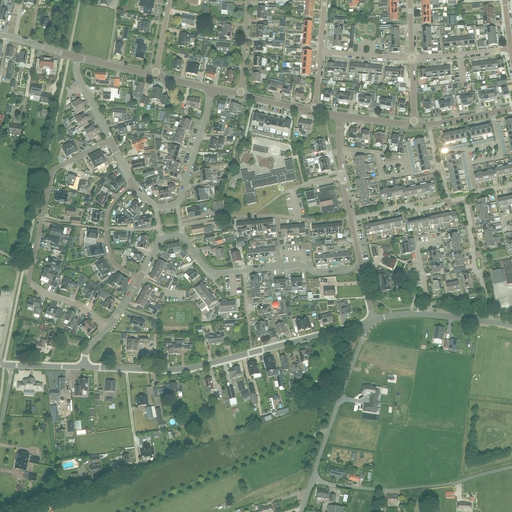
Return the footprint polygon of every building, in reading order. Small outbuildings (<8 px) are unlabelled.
[(151,16),(152,9),(153,9),(155,2),(143,0),(140,0),(140,3),(139,7),(144,8),(143,14),(151,16)] [(0,20),(5,22),(7,12),(10,13),(12,6),(8,5),(7,10),(1,9),(3,2),(0,1),(0,20)] [(222,3),(221,10),(228,11),(227,15),(232,15),(233,5),(228,5),(228,4),(222,3)] [(483,14),(493,14),(493,8),(490,8),(490,6),(483,6),(483,14)] [(40,27),(47,28),(48,20),(45,19),(45,17),(44,17),(45,13),(43,13),(40,23),(41,23),(40,27)] [(335,24),(343,25),(344,19),(346,20),(346,16),(344,16),(344,14),(342,14),(342,13),(340,13),(340,16),(339,16),(338,19),(334,18),(334,23),(335,23),(335,24)] [(493,15),(493,14),(483,14),(483,24),(491,24),(491,20),(495,20),(495,15),(493,15)] [(195,18),(182,15),(181,23),(190,25),(190,26),(194,26),(195,18)] [(149,34),(148,34),(150,23),(151,24),(151,23),(145,22),(145,19),(138,17),(137,21),(141,22),(140,23),(138,23),(136,31),(139,31),(139,32),(143,32),(142,33),(149,34)] [(222,37),(230,37),(230,31),(231,31),(232,26),(228,26),(228,22),(221,22),(218,21),(218,25),(221,25),(223,26),(222,37)] [(423,35),(431,34),(431,32),(433,32),(433,28),(433,26),(431,26),(431,29),(422,29),(423,35)] [(189,43),(191,35),(180,33),(177,46),(185,47),(186,42),(189,43)] [(143,59),(145,51),(146,47),(143,46),(144,39),(139,37),(138,41),(136,40),(135,45),(138,45),(135,58),(143,59)] [(122,41),(115,40),(114,43),(117,44),(115,54),(121,55),(123,44),(121,44),(122,41)] [(230,53),(230,45),(217,44),(217,52),(230,53)] [(12,58),(14,47),(7,46),(5,57),(12,58)] [(303,57),(311,58),(311,52),(304,51),(303,54),(296,53),(296,52),(297,48),(291,48),(286,48),(285,55),(293,56),(301,57),(303,57)] [(189,53),(180,51),(179,54),(185,55),(184,58),(187,59),(189,53)] [(25,64),(27,53),(21,52),(20,58),(17,57),(16,62),(25,64)] [(209,57),(203,56),(196,54),(195,58),(198,59),(198,58),(205,60),(204,63),(208,63),(209,57)] [(46,71),(47,59),(40,58),(40,64),(36,63),(35,72),(42,73),(42,69),(46,69),(46,71)] [(188,64),(186,73),(197,75),(199,66),(196,66),(197,60),(190,58),(189,64),(188,64)] [(258,70),(266,71),(270,71),(270,68),(266,67),(261,67),(262,59),(255,58),(254,67),(258,67),(258,70)] [(47,59),(46,71),(46,69),(50,69),(50,73),(55,74),(56,72),(57,65),(53,65),(53,59),(47,59)] [(222,68),(222,67),(223,61),(214,59),(212,68),(207,67),(206,72),(208,72),(206,77),(214,79),(216,73),(214,73),(216,67),(222,68)] [(172,69),(180,71),(182,62),(174,60),(172,69)] [(232,83),(234,72),(227,70),(225,81),(232,83)] [(266,71),(258,70),(257,74),(253,74),(253,82),(260,83),(261,75),(266,75),(266,71)] [(99,81),(105,81),(105,77),(106,77),(106,74),(105,74),(105,73),(96,73),(96,79),(99,79),(99,81)] [(297,81),(296,84),(301,85),(301,82),(306,83),(307,80),(302,79),(298,78),(298,77),(297,77),(296,80),(297,81)] [(280,89),(282,83),(278,82),(278,85),(270,83),(268,91),(276,93),(277,89),(280,89)] [(135,86),(137,86),(135,93),(142,95),(144,84),(138,83),(137,83),(136,83),(135,83),(135,84),(135,85),(135,86)] [(285,84),(282,83),(280,89),(283,90),(282,94),(284,94),(291,96),(292,88),(284,87),(285,84)] [(32,86),(30,93),(36,94),(36,96),(40,97),(40,102),(50,104),(52,95),(41,93),(42,87),(37,86),(36,87),(32,86)] [(103,92),(103,99),(109,100),(109,101),(114,102),(114,98),(115,98),(116,94),(117,94),(118,90),(118,88),(112,87),(111,89),(110,93),(103,92)] [(503,87),(501,87),(503,96),(504,96),(504,98),(510,97),(509,92),(508,93),(507,88),(504,89),(503,87)] [(153,88),(151,99),(155,100),(155,101),(156,103),(162,104),(161,105),(166,106),(167,96),(163,95),(163,96),(161,96),(162,90),(153,88)] [(493,91),(488,92),(487,92),(489,101),(494,100),(494,98),(495,98),(495,97),(495,96),(498,95),(496,88),(493,89),(493,91)] [(296,97),(303,98),(304,93),(303,93),(303,90),(300,89),(300,92),(297,91),(296,97)] [(331,99),(332,92),(331,92),(332,89),(329,89),(328,92),(325,91),(325,96),(324,96),(323,100),(329,101),(329,99),(331,99)] [(487,92),(488,92),(487,89),(477,91),(479,99),(482,99),(483,99),(483,101),(484,100),(485,102),(489,101),(487,92)] [(343,103),(345,94),(341,93),(341,91),(335,90),(334,98),(337,98),(338,99),(337,100),(339,100),(339,103),(343,103)] [(348,94),(345,94),(343,103),(348,104),(348,102),(350,102),(350,101),(351,100),(353,100),(354,91),(351,90),(351,92),(348,92),(348,94)] [(366,95),(366,94),(360,94),(356,93),(355,100),(358,101),(358,102),(358,103),(360,103),(359,105),(364,106),(366,95)] [(366,95),(364,106),(369,107),(369,105),(371,105),(371,104),(371,103),(374,103),(375,96),(375,94),(369,93),(369,95),(366,95)] [(469,96),(466,97),(468,106),(472,105),(472,103),(473,103),(473,101),(473,100),(476,100),(475,93),(468,94),(469,96)] [(73,99),(71,100),(71,102),(72,103),(71,104),(75,113),(72,114),(74,118),(71,120),(72,122),(75,120),(78,127),(75,129),(78,135),(85,132),(88,139),(85,140),(87,144),(88,144),(93,142),(91,139),(97,136),(96,133),(96,132),(99,131),(98,128),(95,129),(94,129),(93,126),(86,129),(85,126),(88,125),(87,121),(87,120),(90,119),(89,116),(86,118),(84,117),(83,114),(80,116),(78,113),(85,110),(83,107),(83,106),(86,104),(85,101),(82,103),(81,102),(79,99),(77,101),(74,95),(72,97),(73,99)] [(385,109),(386,100),(380,99),(381,97),(377,96),(376,103),(379,104),(379,105),(379,106),(381,106),(380,108),(385,109)] [(390,100),(386,100),(385,109),(390,110),(390,108),(391,108),(392,106),(395,106),(396,97),(393,96),(393,98),(390,98),(390,100)] [(468,106),(466,97),(460,98),(459,96),(456,96),(458,104),(460,103),(461,104),(461,105),(463,105),(463,107),(468,106)] [(450,100),(444,101),(446,111),(451,110),(450,107),(452,107),(451,106),(452,105),(454,104),(453,97),(450,98),(450,100)] [(191,108),(198,110),(200,99),(195,98),(195,99),(188,98),(187,106),(191,107),(191,108)] [(425,113),(431,112),(430,110),(431,109),(430,102),(433,102),(432,99),(429,99),(429,100),(427,101),(427,103),(424,103),(425,108),(424,108),(425,113)] [(446,111),(444,101),(441,102),(440,100),(434,101),(436,108),(439,108),(440,110),(441,109),(441,111),(446,111)] [(10,121),(14,102),(9,101),(8,106),(7,105),(6,109),(4,120),(10,121)] [(226,118),(227,113),(228,111),(225,110),(226,102),(220,101),(218,110),(221,111),(220,117),(226,118)] [(226,118),(226,119),(230,120),(231,114),(237,115),(238,111),(240,112),(242,106),(232,104),(230,113),(227,113),(226,118)] [(45,119),(47,110),(38,108),(37,112),(41,113),(40,117),(45,119)] [(113,114),(113,118),(120,119),(119,123),(127,121),(130,121),(130,117),(128,117),(125,117),(126,110),(119,110),(119,111),(113,110),(112,114),(113,114)] [(254,112),(252,123),(258,125),(261,113),(254,112)] [(261,113),(258,125),(264,126),(267,115),(261,113)] [(267,115),(264,126),(270,127),(273,116),(267,115)] [(186,117),(184,116),(183,121),(176,118),(175,121),(179,123),(190,126),(191,121),(187,120),(188,117),(186,117)] [(273,116),(270,127),(277,129),(279,117),(273,116)] [(279,117),(277,129),(283,130),(285,119),(279,117)] [(119,135),(127,133),(128,136),(139,133),(139,134),(146,133),(146,130),(138,130),(138,132),(138,130),(127,132),(126,127),(136,125),(135,119),(125,122),(125,125),(117,126),(119,135)] [(285,119),(283,130),(289,132),(292,120),(285,119)] [(312,122),(306,121),(303,135),(305,135),(306,130),(310,131),(312,122)] [(176,127),(186,131),(188,131),(190,126),(179,123),(178,125),(181,126),(180,128),(176,127)] [(214,125),(213,131),(221,133),(221,132),(224,133),(226,124),(219,123),(218,126),(214,125)] [(14,128),(15,126),(10,125),(8,134),(7,134),(6,137),(11,138),(12,134),(20,136),(21,126),(17,126),(17,128),(14,128)] [(186,131),(176,127),(175,129),(178,130),(177,133),(185,136),(186,131)] [(358,143),(359,135),(356,135),(357,130),(350,129),(349,139),(353,139),(352,142),(355,142),(354,148),(357,148),(358,143)] [(362,143),(364,143),(365,141),(368,141),(370,132),(363,131),(363,136),(359,135),(358,143),(362,143)] [(375,140),(375,143),(381,144),(380,145),(382,145),(383,140),(384,140),(384,134),(381,133),(381,132),(379,132),(378,132),(378,133),(375,133),(375,140)] [(397,153),(404,154),(402,144),(398,144),(399,136),(393,135),(391,145),(395,145),(395,146),(397,147),(398,147),(397,153)] [(172,137),(173,137),(170,136),(169,141),(181,145),(183,140),(172,137)] [(131,141),(132,143),(134,149),(137,148),(137,149),(136,149),(137,152),(144,150),(142,145),(144,145),(143,143),(142,140),(139,141),(138,137),(131,140),(131,141)] [(223,145),(224,139),(219,138),(218,142),(217,142),(217,141),(211,140),(209,148),(215,150),(215,148),(222,150),(223,145)] [(71,143),(67,145),(72,154),(74,153),(75,154),(77,153),(77,151),(78,151),(75,146),(76,145),(81,146),(82,143),(73,139),(70,140),(71,143)] [(72,154),(67,145),(64,147),(63,144),(59,146),(57,156),(60,157),(61,152),(63,152),(66,157),(67,157),(68,157),(70,156),(70,155),(72,154)] [(168,150),(179,153),(181,148),(173,146),(168,144),(167,147),(169,147),(168,150)] [(325,145),(316,147),(317,153),(311,154),(312,158),(322,155),(321,152),(326,151),(325,145)] [(269,149),(254,146),(253,151),(267,154),(269,149)] [(179,153),(168,150),(168,152),(170,153),(170,156),(177,158),(179,153)] [(96,157),(100,165),(104,164),(105,166),(114,162),(111,155),(104,159),(101,154),(100,153),(98,154),(98,156),(96,157)] [(157,163),(155,153),(150,153),(144,155),(145,159),(150,158),(151,160),(154,160),(154,163),(153,164),(154,167),(157,166),(158,166),(157,163)] [(204,162),(207,162),(207,164),(214,164),(214,162),(216,162),(216,156),(205,155),(204,162)] [(177,158),(170,156),(169,158),(166,157),(165,159),(180,164),(176,163),(177,158)] [(354,164),(364,162),(363,159),(368,159),(367,156),(355,158),(355,161),(354,161),(354,164)] [(100,165),(96,157),(93,158),(92,157),(90,158),(90,159),(90,160),(93,165),(89,167),(92,173),(98,170),(96,167),(100,165)] [(180,164),(165,159),(168,160),(167,165),(178,169),(180,164)] [(131,163),(133,170),(145,167),(144,160),(131,163)] [(255,173),(248,174),(247,170),(241,171),(241,176),(243,183),(244,183),(247,197),(245,197),(247,205),(257,203),(255,196),(256,195),(256,192),(254,193),(254,189),(284,183),(296,180),(292,160),(284,162),(286,169),(270,172),(271,175),(256,178),(255,173)] [(507,176),(505,167),(503,167),(502,163),(501,160),(499,161),(499,163),(502,176),(504,175),(505,177),(507,176)] [(495,171),(493,171),(491,162),(488,163),(489,168),(492,180),(494,179),(494,181),(497,180),(497,178),(495,171)] [(178,169),(167,165),(167,168),(170,169),(169,171),(168,171),(177,174),(178,169)] [(369,166),(357,169),(358,172),(356,172),(357,174),(366,173),(366,170),(370,169),(369,166)] [(153,169),(143,173),(145,178),(155,174),(153,169)] [(487,182),(485,173),(482,173),(481,169),(479,170),(481,182),(484,182),(484,183),(487,182)] [(177,174),(168,171),(167,173),(170,174),(169,177),(177,179),(179,174),(177,174)] [(115,190),(123,183),(118,177),(116,179),(113,175),(107,180),(111,183),(110,184),(115,190)] [(235,198),(240,178),(235,176),(230,196),(235,198)] [(359,179),(355,180),(356,183),(357,183),(358,185),(370,183),(376,182),(375,179),(376,179),(375,177),(372,177),(373,180),(365,181),(365,179),(365,178),(359,179)] [(85,187),(85,185),(81,185),(82,181),(79,180),(78,186),(77,191),(79,192),(86,193),(87,188),(85,187)] [(393,199),(391,189),(388,190),(387,186),(388,185),(386,181),(384,182),(385,186),(387,198),(390,198),(390,199),(393,199)] [(425,181),(423,181),(422,181),(425,194),(428,193),(428,194),(431,194),(429,184),(426,185),(425,181)] [(370,183),(358,185),(358,188),(357,188),(357,191),(367,189),(366,186),(370,185),(370,183)] [(398,183),(395,184),(398,196),(401,196),(401,197),(403,197),(404,198),(401,185),(402,187),(399,188),(398,183)] [(414,183),(412,183),(414,196),(417,195),(417,196),(420,196),(418,187),(415,187),(414,183)] [(171,193),(175,193),(174,190),(176,190),(175,184),(168,186),(168,190),(169,190),(169,194),(171,193)] [(320,205),(322,215),(332,213),(339,211),(338,204),(337,204),(335,197),(336,197),(333,185),(319,188),(320,194),(318,195),(320,205)] [(404,185),(401,185),(404,198),(406,197),(407,199),(409,198),(407,189),(405,189),(404,185)] [(102,206),(108,197),(105,195),(108,189),(102,186),(97,194),(100,195),(96,202),(102,206)] [(159,192),(158,188),(151,189),(152,195),(154,194),(154,197),(158,196),(157,196),(159,196),(159,192)] [(57,193),(55,200),(67,203),(69,192),(61,190),(60,193),(57,193)] [(168,190),(164,191),(165,199),(172,197),(171,193),(169,194),(169,190),(168,190)] [(320,205),(318,195),(314,195),(314,191),(305,193),(308,207),(308,205),(316,203),(317,206),(320,205)] [(372,193),(360,196),(361,199),(359,199),(360,201),(369,200),(368,197),(373,196),(372,193)] [(205,194),(195,196),(196,202),(208,200),(207,194),(205,194)] [(506,210),(503,198),(501,199),(500,197),(498,197),(500,207),(502,206),(503,211),(506,210)] [(477,206),(486,204),(485,201),(490,200),(489,198),(477,200),(477,203),(476,203),(477,206)] [(137,214),(138,213),(138,212),(136,210),(140,206),(135,201),(128,208),(132,211),(130,213),(129,214),(133,218),(134,217),(137,214)] [(222,212),(220,202),(218,202),(218,201),(212,202),(213,209),(211,210),(211,215),(220,213),(222,212)] [(195,209),(188,210),(189,218),(200,216),(199,207),(195,208),(195,209)] [(75,209),(67,208),(66,216),(74,217),(75,209)] [(98,224),(100,213),(97,213),(97,209),(91,208),(90,214),(93,215),(93,216),(89,216),(88,221),(92,222),(91,223),(93,223),(93,224),(97,224),(98,224)] [(491,208),(479,211),(480,213),(478,214),(479,216),(488,214),(488,212),(492,211),(491,208)] [(453,211),(450,211),(452,221),(455,220),(456,225),(458,224),(456,212),(453,212),(453,211)] [(133,218),(129,214),(127,212),(124,212),(124,216),(117,217),(117,225),(127,224),(127,221),(133,221),(133,218)] [(138,213),(137,214),(137,215),(136,215),(137,221),(140,221),(141,225),(151,223),(149,215),(140,217),(139,216),(140,216),(140,214),(139,214),(138,213)] [(442,213),(440,213),(441,223),(444,222),(445,227),(448,226),(445,214),(443,214),(442,213)] [(438,230),(435,216),(432,217),(432,215),(429,216),(431,225),(434,225),(435,231),(437,230),(438,230)] [(421,217),(418,218),(420,227),(423,227),(424,231),(426,231),(424,218),(421,219),(421,217)] [(416,233),(413,220),(411,221),(410,219),(408,220),(408,222),(406,222),(406,226),(409,226),(410,230),(412,229),(413,233),(416,233)] [(494,219),(481,221),(482,224),(480,224),(481,227),(490,225),(490,222),(494,221),(494,219)] [(273,220),(267,221),(268,230),(270,230),(271,233),(277,233),(276,229),(274,229),(273,220)] [(388,233),(386,221),(383,222),(383,220),(380,221),(382,230),(385,230),(386,234),(388,233)] [(372,222),(370,223),(372,232),(374,232),(375,236),(378,235),(375,223),(373,224),(372,222)] [(305,225),(299,225),(300,234),(302,234),(302,236),(308,235),(308,231),(305,231),(305,225)] [(47,234),(61,238),(64,228),(57,226),(57,230),(51,228),(49,235),(47,234)] [(204,232),(205,233),(209,233),(208,227),(204,228),(203,226),(191,228),(193,234),(204,232)] [(288,235),(287,226),(281,227),(281,234),(279,234),(279,239),(283,239),(283,238),(285,237),(285,236),(288,235)] [(319,235),(318,226),(312,227),(313,233),(310,233),(310,237),(316,237),(317,235),(319,235)] [(496,229),(484,232),(484,235),(483,235),(483,238),(493,236),(492,233),(496,232),(496,229)] [(451,240),(460,238),(460,236),(458,236),(458,233),(455,234),(454,230),(446,232),(447,235),(445,236),(446,239),(450,238),(451,240)] [(97,239),(97,232),(87,231),(86,235),(84,235),(83,247),(84,246),(91,245),(91,243),(91,239),(97,239)] [(61,238),(47,234),(45,241),(51,242),(51,245),(57,247),(59,237),(61,238)] [(213,241),(215,240),(214,235),(204,236),(205,243),(213,242),(213,241)] [(138,241),(137,247),(144,249),(144,246),(147,247),(148,243),(147,243),(149,237),(142,236),(140,242),(138,241)] [(412,239),(410,240),(409,238),(407,237),(407,240),(408,244),(401,245),(402,250),(401,250),(402,255),(412,253),(410,247),(413,246),(412,239)] [(460,238),(451,240),(451,243),(447,244),(447,247),(460,244),(459,241),(461,241),(460,238)] [(498,240),(486,243),(486,245),(485,246),(485,248),(489,248),(490,251),(498,249),(497,246),(495,246),(494,244),(498,243),(498,240)] [(91,245),(84,246),(85,250),(90,249),(91,256),(103,254),(101,247),(94,248),(94,245),(91,245),(91,243),(91,245)] [(180,243),(173,245),(175,254),(179,253),(183,259),(188,255),(186,252),(184,254),(181,250),(180,243)] [(175,254),(173,245),(167,246),(168,252),(166,256),(163,255),(161,257),(168,261),(171,255),(175,254)] [(223,249),(219,250),(218,246),(211,248),(212,252),(215,251),(218,260),(222,259),(225,258),(223,252),(224,252),(223,249)] [(133,258),(140,261),(143,255),(137,252),(138,251),(132,248),(132,249),(128,249),(127,251),(125,250),(123,254),(128,257),(127,258),(130,260),(131,257),(128,256),(130,253),(135,255),(133,258)] [(462,249),(453,251),(453,253),(446,255),(446,258),(450,257),(462,254),(462,252),(463,252),(462,249)] [(236,253),(231,254),(233,263),(242,261),(239,252),(236,253)] [(445,255),(429,258),(430,261),(428,261),(429,264),(438,262),(438,259),(442,258),(445,257),(445,255)] [(56,266),(61,268),(63,265),(59,263),(59,262),(58,261),(50,258),(48,262),(56,266)] [(389,264),(388,267),(393,270),(396,262),(391,259),(390,261),(385,258),(383,262),(389,264)] [(465,259),(455,261),(456,264),(451,265),(452,268),(464,265),(464,262),(465,262),(465,259)] [(97,272),(107,265),(105,263),(106,263),(104,260),(103,260),(98,264),(96,261),(90,264),(92,267),(95,266),(98,271),(97,272)] [(159,260),(157,265),(167,270),(170,271),(169,271),(175,274),(176,272),(169,269),(169,268),(169,267),(166,265),(167,264),(159,260)] [(107,265),(97,272),(98,271),(101,274),(98,276),(101,281),(107,277),(105,274),(110,271),(110,270),(111,270),(109,267),(108,268),(107,265)] [(167,270),(157,265),(154,269),(162,273),(163,271),(166,272),(167,270)] [(444,266),(431,269),(432,271),(430,272),(431,274),(440,272),(440,270),(444,269),(444,266)] [(45,267),(43,272),(56,277),(57,273),(58,274),(60,269),(55,267),(53,271),(45,267)] [(154,269),(152,274),(162,279),(163,277),(161,275),(162,273),(154,269)] [(184,276),(181,269),(177,270),(176,272),(177,274),(176,274),(177,278),(184,276)] [(188,279),(190,282),(191,280),(192,281),(198,276),(193,270),(191,271),(190,270),(186,273),(184,274),(188,279)] [(380,282),(381,290),(386,289),(387,290),(391,289),(388,278),(387,278),(386,275),(388,274),(388,272),(384,270),(377,272),(378,276),(377,276),(378,282),(380,282)] [(495,289),(511,292),(511,274),(498,271),(497,277),(499,278),(498,282),(496,281),(495,289)] [(56,277),(43,272),(41,277),(48,280),(49,279),(51,280),(49,285),(56,288),(58,283),(54,281),(56,277)] [(115,289),(122,277),(117,274),(115,277),(112,276),(107,284),(113,288),(115,284),(117,286),(115,289)] [(162,279),(152,274),(150,278),(157,282),(158,280),(161,281),(162,279)] [(470,274),(462,275),(465,288),(468,288),(473,287),(470,274)] [(128,281),(122,277),(115,289),(117,286),(118,286),(119,289),(118,291),(123,294),(129,286),(126,284),(128,281)] [(76,289),(78,284),(71,282),(71,281),(64,278),(60,289),(68,291),(69,287),(76,289)] [(303,285),(302,278),(296,279),(297,287),(298,291),(306,290),(306,284),(303,285)] [(292,286),(289,286),(289,292),(298,291),(297,287),(296,279),(291,279),(292,286)] [(280,289),(280,280),(274,281),(275,287),(272,287),(272,293),(278,293),(278,289),(280,289)] [(285,280),(280,280),(280,289),(283,289),(283,291),(286,291),(286,292),(289,292),(289,286),(286,286),(285,280)] [(440,290),(442,290),(440,281),(435,282),(435,284),(431,284),(433,296),(441,294),(440,290)] [(100,291),(95,289),(96,287),(88,283),(86,288),(89,290),(85,298),(91,302),(94,296),(97,297),(100,291)] [(204,286),(202,283),(194,289),(196,292),(191,296),(194,301),(200,296),(204,301),(198,306),(202,310),(207,306),(210,309),(214,306),(213,305),(217,302),(215,299),(216,298),(213,294),(212,296),(207,290),(209,288),(206,285),(204,286)] [(143,290),(153,296),(154,294),(152,292),(153,290),(146,286),(143,290)] [(335,287),(324,288),(324,296),(335,295),(335,287)] [(106,296),(109,298),(111,295),(105,292),(102,290),(99,296),(104,299),(106,296)] [(143,290),(141,295),(148,299),(150,297),(152,298),(153,296),(143,290)] [(264,292),(251,293),(252,299),(258,298),(258,301),(264,301),(264,298),(264,295),(260,295),(260,292),(264,292)] [(141,295),(139,300),(149,305),(150,303),(147,301),(148,299),(141,295)] [(40,315),(43,307),(39,306),(41,301),(29,297),(27,306),(36,309),(35,313),(40,315)] [(103,307),(110,311),(114,302),(107,298),(103,307)] [(238,307),(240,307),(239,299),(235,300),(235,302),(227,302),(227,300),(223,301),(223,303),(219,303),(219,308),(218,308),(219,315),(219,313),(223,313),(224,320),(229,319),(229,312),(238,311),(238,307)] [(149,305),(139,300),(136,304),(144,308),(145,306),(148,307),(149,305)] [(58,320),(61,311),(55,309),(56,306),(50,304),(48,308),(47,308),(45,314),(54,317),(54,318),(58,320)] [(352,312),(350,305),(341,308),(342,312),(341,312),(343,318),(346,317),(347,318),(349,317),(349,316),(350,316),(349,313),(352,312)] [(263,316),(271,315),(270,309),(270,307),(267,307),(257,308),(258,314),(263,313),(263,316)] [(72,329),(77,320),(73,319),(76,314),(69,311),(64,320),(69,322),(67,326),(72,329)] [(316,312),(319,321),(322,320),(323,324),(333,321),(331,314),(321,316),(320,313),(320,311),(316,312)] [(306,320),(302,321),(302,320),(305,330),(311,329),(309,322),(313,322),(311,315),(305,317),(306,320)] [(89,333),(94,328),(87,321),(85,323),(83,320),(79,318),(76,325),(79,327),(80,325),(82,325),(82,326),(89,333)] [(144,321),(133,318),(131,325),(142,329),(144,321)] [(297,318),(292,320),(293,326),(297,325),(298,331),(304,330),(305,330),(302,320),(298,321),(297,318)] [(283,323),(275,325),(277,330),(278,329),(279,335),(286,333),(284,325),(287,324),(285,319),(284,319),(282,320),(283,323)] [(265,331),(266,331),(265,331),(265,327),(268,327),(268,321),(261,322),(261,325),(255,326),(256,332),(265,331)] [(442,340),(444,328),(435,327),(433,339),(442,340)] [(215,335),(216,345),(222,344),(222,338),(225,337),(224,330),(219,331),(219,334),(215,335)] [(265,331),(256,332),(256,339),(266,338),(266,334),(272,334),(273,338),(276,337),(274,330),(271,331),(266,331),(265,331)] [(216,345),(215,335),(210,336),(210,332),(205,332),(206,340),(209,339),(209,345),(216,345)] [(34,350),(43,352),(45,345),(44,345),(45,343),(47,344),(47,346),(52,347),(55,335),(50,334),(48,341),(41,339),(40,343),(36,342),(34,350)] [(147,343),(147,338),(139,337),(139,340),(128,339),(128,350),(136,351),(136,344),(139,343),(147,343)] [(444,347),(448,348),(451,349),(453,340),(450,339),(450,340),(445,340),(444,347)] [(175,354),(175,344),(171,344),(171,341),(165,341),(165,348),(169,348),(169,354),(175,354)] [(175,341),(175,344),(175,354),(181,354),(181,348),(184,348),(184,341),(179,341),(175,341)] [(308,357),(311,356),(311,357),(314,357),(312,350),(306,352),(305,350),(299,352),(301,358),(300,358),(301,362),(309,360),(308,357)] [(286,356),(280,357),(282,368),(283,374),(285,373),(287,371),(286,370),(289,370),(288,366),(286,356)] [(276,375),(277,375),(273,357),(264,360),(268,377),(276,375)] [(259,374),(256,362),(247,364),(249,371),(248,371),(250,376),(259,374)] [(291,364),(296,382),(304,380),(299,362),(291,364)] [(238,377),(237,376),(242,374),(239,367),(232,369),(233,369),(229,370),(231,376),(232,379),(238,377)] [(282,377),(277,378),(278,381),(274,382),(275,388),(279,387),(279,390),(284,389),(282,377)] [(213,386),(211,379),(204,380),(206,388),(210,387),(211,390),(214,389),(213,386)] [(87,391),(87,380),(79,380),(79,387),(75,387),(75,396),(81,396),(81,391),(87,391)] [(34,382),(22,381),(22,385),(17,385),(17,390),(40,392),(41,387),(34,386),(34,382)] [(115,381),(106,381),(105,392),(115,392),(115,381)] [(158,393),(183,392),(182,392),(182,384),(183,384),(165,385),(165,388),(157,389),(153,389),(154,398),(158,398),(158,393)] [(364,386),(363,394),(367,395),(368,394),(371,395),(370,397),(371,397),(370,405),(364,404),(363,411),(377,413),(380,393),(375,392),(376,388),(372,387),(372,386),(368,385),(368,387),(364,386)] [(226,387),(229,400),(236,398),(232,386),(226,387)] [(49,391),(49,396),(49,400),(59,400),(59,396),(59,391),(49,391)] [(258,404),(256,393),(250,395),(252,405),(258,404)] [(137,398),(138,406),(147,405),(147,397),(140,397),(139,397),(137,398)] [(50,406),(52,422),(58,421),(56,406),(50,406)] [(146,408),(147,415),(144,415),(145,419),(152,417),(153,418),(154,417),(155,420),(157,419),(154,406),(150,407),(146,408)] [(166,427),(165,422),(162,423),(159,408),(155,409),(158,424),(159,428),(160,430),(166,429),(166,427)] [(144,450),(141,451),(141,455),(146,454),(146,456),(151,456),(150,453),(152,453),(151,449),(150,450),(149,445),(143,446),(144,450)] [(17,460),(27,462),(28,462),(28,459),(31,459),(30,462),(38,464),(39,458),(32,457),(32,456),(28,455),(29,454),(18,452),(18,454),(17,454),(16,457),(17,457),(17,460)] [(129,454),(122,456),(123,460),(119,461),(120,466),(131,463),(129,454)] [(90,467),(91,475),(102,473),(100,465),(99,457),(90,458),(91,467),(90,467)] [(27,462),(17,460),(15,468),(21,470),(21,472),(24,473),(25,470),(27,462)] [(118,467),(117,461),(108,463),(110,469),(113,468),(118,467)] [(329,474),(344,478),(346,471),(331,467),(329,474)] [(48,472),(49,480),(52,480),(52,483),(57,482),(56,471),(48,472)] [(77,474),(71,475),(73,484),(71,485),(72,488),(80,486),(77,474)] [(59,493),(57,484),(49,485),(51,494),(59,493)] [(329,502),(334,502),(335,495),(330,495),(328,495),(328,491),(317,490),(316,498),(327,499),(329,499),(329,502)] [(398,505),(398,495),(387,495),(387,505),(398,505)]
